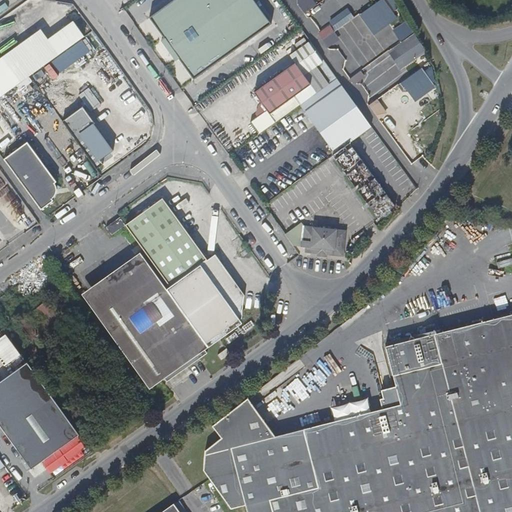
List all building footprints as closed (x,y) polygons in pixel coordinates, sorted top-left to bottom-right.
[(167,43),(167,46),(170,49),(172,50),(175,48),(194,76),(271,21),(256,0),(172,0),(152,15),(170,41),(167,43)] [(305,14),(317,5),(313,0),(297,0),(297,5),(305,14)] [(326,11),(338,2),(336,0),(329,0),(323,6),(326,11)] [(400,5),(396,0),(377,0),(358,13),(368,27),(400,5)] [(400,5),(368,27),(372,33),(404,12),(400,5)] [(334,29),(345,21),(339,13),(329,20),(334,29)] [(0,94),(81,35),(71,21),(45,39),(38,29),(0,56),(0,94)] [(400,40),(413,32),(406,21),(393,30),(400,40)] [(322,40),(334,31),(329,25),(318,34),(322,40)] [(328,48),(340,40),(334,31),(322,40),(328,48)] [(427,52),(414,34),(389,52),(401,70),(427,52)] [(52,62),(59,72),(94,48),(86,38),(52,62)] [(299,103),(316,91),(304,74),(315,66),(322,61),(308,40),(289,53),(294,61),(253,90),(269,113),(273,118),(274,120),(299,103)] [(315,66),(304,74),(316,91),(327,83),(336,77),(324,60),(322,61),(315,66)] [(426,67),(434,78),(435,78),(435,71),(430,64),(426,67)] [(434,78),(426,67),(415,75),(423,86),(422,87),(428,96),(437,90),(431,81),(434,78)] [(365,77),(361,72),(350,79),(353,83),(356,84),(365,77)] [(349,143),(371,127),(336,77),(327,83),(316,91),(299,103),(334,153),(349,143)] [(376,80),(369,85),(375,93),(381,88),(376,80)] [(49,94),(58,106),(70,98),(61,86),(49,94)] [(90,111),(101,103),(89,87),(78,95),(90,111)] [(379,121),(388,114),(377,100),(368,107),(379,121)] [(63,128),(93,170),(100,165),(97,161),(109,152),(89,123),(90,123),(84,114),(63,128)] [(354,141),(398,202),(416,189),(372,128),(354,141)] [(392,205),(349,143),(334,153),(331,155),(374,217),(392,205)] [(53,183),(24,144),(1,160),(38,210),(50,202),(48,200),(49,199),(50,198),(51,197),(52,197),(52,196),(53,195),(53,193),(53,191),(53,189),(52,188),(52,186),(52,185),(51,184),(53,183)] [(197,266),(204,261),(159,199),(122,226),(126,230),(166,288),(197,266)] [(126,230),(122,226),(118,219),(103,229),(112,240),(126,230)] [(283,233),(291,244),(301,245),(301,250),(338,252),(341,228),(295,225),(283,233)] [(197,266),(166,288),(206,344),(238,322),(241,297),(212,255),(204,261),(197,266)] [(140,265),(100,293),(109,307),(98,315),(147,385),(156,379),(148,368),(152,366),(163,383),(203,356),(140,265)] [(38,309),(44,316),(52,310),(45,303),(38,309)] [(511,511),(511,316),(385,348),(400,409),(274,440),(246,403),(213,429),(222,441),(203,455),(202,474),(230,511),(232,511),(245,509),(245,511),(511,511)] [(215,357),(218,362),(227,355),(224,351),(215,357)] [(0,433),(27,473),(76,439),(24,365),(8,376),(15,389),(0,399),(0,433)] [(8,376),(0,381),(0,399),(15,389),(8,376)]
